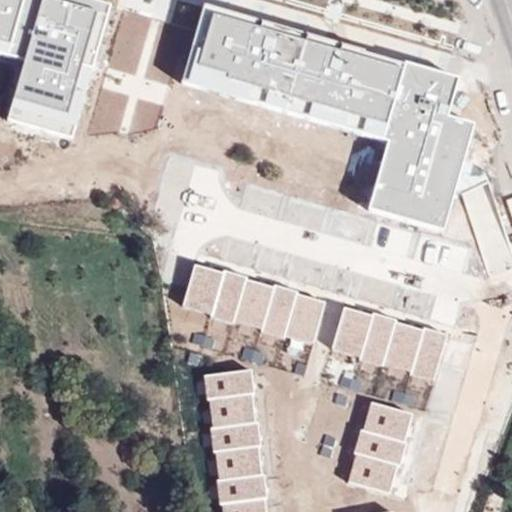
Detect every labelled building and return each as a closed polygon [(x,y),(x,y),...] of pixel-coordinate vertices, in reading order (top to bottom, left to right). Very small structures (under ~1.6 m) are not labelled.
[(110,6),(86,0),(0,0),(0,54),(21,61),(4,125),(73,143),(90,80),(110,6)] [(457,78),(199,7),(177,86),(387,143),(368,212),(444,233),(474,126),(446,118),(457,78)] [(224,274),(194,266),(182,310),(210,318),(209,321),(230,327),(231,323),(261,332),(260,336),(283,342),(284,339),(312,346),(324,304),(297,297),(298,293),(274,286),(273,290),(245,282),(246,279),(224,273),(224,274)] [(372,317),(342,309),(330,353),(359,361),(358,365),(379,370),(380,367),(410,375),(408,379),(432,385),(446,336),(422,330),(421,333),(394,325),(395,322),(372,316),(372,317)] [(252,372),(204,378),(207,402),(209,402),(212,429),(210,429),(213,454),(216,453),(219,483),(217,483),(219,507),(222,506),(222,511),(265,511),(264,500),(267,500),(265,477),(260,478),(257,450),(261,449),(258,424),(253,425),(250,395),(254,395),(252,372)] [(413,417),(371,405),(363,432),(360,431),(353,455),(356,456),(348,485),(390,497),(398,468),(395,467),(401,445),(404,446),(413,417)] [(471,511),(472,511),(444,501),(439,511),(471,511)]
